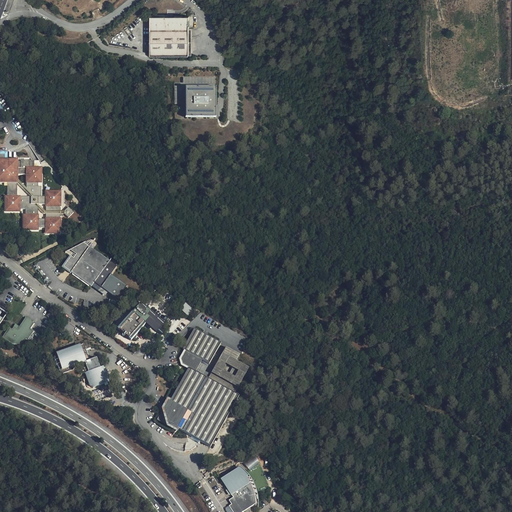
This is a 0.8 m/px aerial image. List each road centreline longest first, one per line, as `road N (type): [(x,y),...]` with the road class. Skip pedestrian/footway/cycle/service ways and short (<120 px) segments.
road 1 (unclassified): [(0,253),(150,370),(141,417),(165,451),(189,466)]
road 2 (secondary): [(179,511),(123,448),(46,398),(0,380)]
road 3 (secondary): [(0,398),(79,433),(161,511)]
